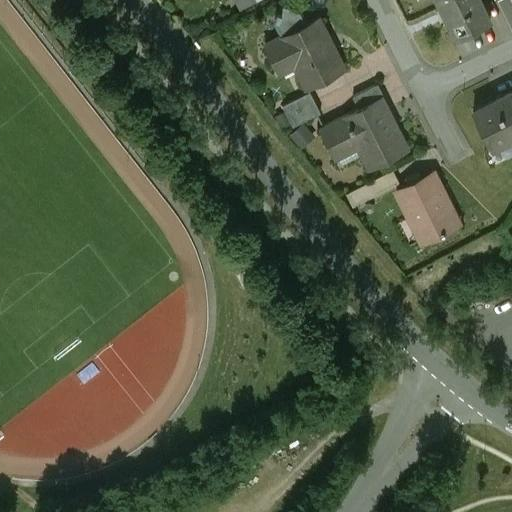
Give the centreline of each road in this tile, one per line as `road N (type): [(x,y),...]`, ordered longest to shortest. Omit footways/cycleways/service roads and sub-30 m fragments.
road 1 (tertiary): [(134,0),(361,287),(452,377)]
road 2 (residential): [(452,377),(355,511)]
